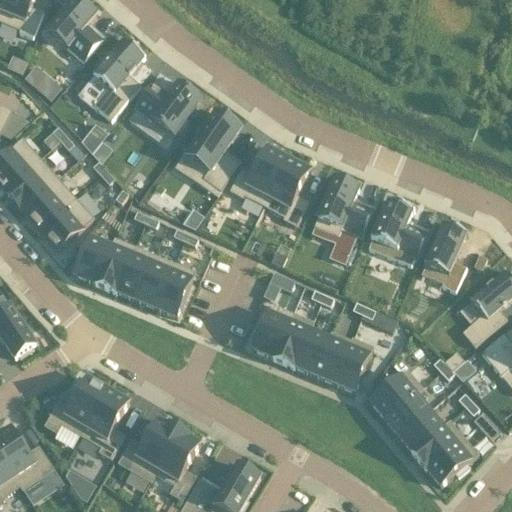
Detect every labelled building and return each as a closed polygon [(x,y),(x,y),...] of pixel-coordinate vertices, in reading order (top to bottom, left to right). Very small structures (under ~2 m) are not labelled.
[(0,0),(0,25),(10,0),(0,0)] [(10,0),(0,25),(0,29),(21,38),(20,40),(32,45),(41,21),(29,16),(35,0),(10,0)] [(77,6),(50,38),(68,54),(84,68),(102,46),(86,33),(90,28),(95,22),(88,16),(89,14),(81,7),(79,8),(77,6)] [(104,70),(94,82),(110,95),(95,114),(111,128),(141,93),(129,83),(145,64),(124,47),(113,60),(112,58),(103,69),(104,70)] [(53,88),(43,99),(51,106),(61,94),(53,88)] [(154,91),(137,115),(174,142),(200,107),(198,105),(199,103),(190,96),(188,98),(179,91),(179,92),(176,96),(171,103),(154,91)] [(0,108),(0,137),(1,139),(13,116),(0,108)] [(218,119),(188,162),(211,178),(208,183),(205,187),(222,199),(240,172),(223,161),(241,135),(218,119)] [(96,129),(81,147),(92,159),(102,146),(108,139),(96,129)] [(59,132),(53,137),(60,145),(61,146),(66,142),(67,141),(59,132)] [(66,142),(61,146),(69,155),(75,150),(67,141),(66,142)] [(23,144),(0,165),(0,188),(6,195),(41,164),(23,144)] [(92,159),(99,166),(102,170),(113,155),(102,146),(92,159)] [(243,176),(231,198),(243,204),(244,202),(264,212),(288,166),(284,164),(285,162),(273,156),(272,158),(268,156),(254,182),(243,176)] [(41,164),(6,195),(23,215),(58,184),(41,164)] [(99,166),(93,172),(101,181),(107,176),(107,175),(102,170),(99,166)] [(288,166),(264,212),(285,223),(284,225),(295,231),(307,209),(295,203),(309,177),(304,175),(305,173),(294,167),(293,169),(288,166)] [(107,176),(101,181),(110,190),(116,185),(107,175),(107,176)] [(58,184),(23,215),(41,234),(76,203),(58,184)] [(335,186),(316,232),(339,242),(342,233),(361,241),(371,217),(364,214),(353,209),(356,201),(358,196),(352,193),(353,192),(340,186),(339,188),(335,186)] [(123,196),(116,205),(122,210),(129,201),(123,196)] [(76,203),(41,234),(58,254),(93,223),(76,203)] [(389,209),(370,255),(411,272),(425,239),(406,231),(410,223),(411,218),(407,216),(408,215),(395,209),(394,211),(389,209)] [(137,217),(134,224),(145,229),(148,222),(137,217)] [(183,231),(195,236),(203,224),(193,217),(183,231)] [(148,222),(145,229),(156,234),(159,226),(148,222)] [(445,232),(423,281),(444,290),(443,292),(455,297),(465,274),(453,269),(466,242),(462,240),(462,238),(450,232),(449,234),(445,232)] [(96,234),(77,279),(97,288),(116,243),(96,234)] [(177,235),(174,242),(185,247),(188,239),(177,235)] [(188,239),(185,247),(196,251),(199,244),(188,239)] [(116,243),(97,288),(117,296),(136,251),(116,243)] [(136,251),(117,296),(137,305),(156,260),(136,251)] [(271,267),(282,272),(287,261),(276,256),(271,267)] [(156,260),(137,305),(156,313),(176,268),(156,260)] [(176,268),(156,313),(177,322),(196,277),(176,268)] [(472,332),(464,339),(475,352),(506,326),(498,317),(511,304),(511,282),(510,280),(508,282),(505,279),(472,307),(485,322),(472,332)] [(274,280),(270,290),(291,299),(295,289),(274,280)] [(315,298),(311,306),(321,310),(325,302),(315,298)] [(3,299),(0,301),(0,339),(15,363),(37,349),(20,324),(22,322),(15,311),(12,312),(3,299)] [(325,302),(321,310),(331,315),(335,307),(325,302)] [(272,310),(253,355),(273,363),(274,363),(293,319),(272,310)] [(356,310),(353,318),(363,322),(366,314),(356,310)] [(366,314),(363,322),(373,327),(376,318),(366,314)] [(273,363),(273,364),(295,373),(295,372),(294,372),(311,331),(313,332),(314,328),(313,328),(293,319),(274,363),(273,363)] [(311,331),(294,372),(295,372),(314,380),(331,340),(313,332),(311,331)] [(331,340),(314,380),(334,389),(352,346),(332,338),(331,340)] [(511,351),(504,342),(482,360),(502,383),(511,373),(511,351)] [(352,346),(334,389),(355,397),(373,353),(352,344),(352,346)] [(456,358),(445,367),(453,377),(454,375),(464,367),(456,358)] [(440,364),(434,370),(441,378),(448,372),(440,364)] [(464,367),(454,375),(463,386),(477,375),(468,364),(464,367)] [(448,372),(441,378),(448,386),(455,380),(448,372)] [(409,377),(371,409),(384,425),(415,399),(416,401),(424,394),(409,377)] [(60,403),(44,430),(57,438),(62,429),(82,441),(109,394),(106,392),(107,389),(94,381),(92,384),(88,382),(72,410),(60,403)] [(109,394),(82,441),(103,453),(100,457),(112,464),(126,441),(114,434),(130,406),(126,404),(128,401),(114,393),(113,396),(109,394)] [(415,399),(384,425),(398,442),(429,416),(416,401),(415,399)] [(465,400),(459,406),(466,414),(472,408),(465,400)] [(472,408),(466,414),(473,422),(480,416),(472,408)] [(429,416),(398,442),(412,458),(442,433),(429,416)] [(483,421),(474,429),(492,448),(501,440),(483,421)] [(132,444),(118,468),(151,487),(156,478),(180,436),(160,424),(144,451),(132,444)] [(412,459),(411,459),(426,478),(427,477),(425,475),(464,443),(451,428),(444,434),(442,433),(412,458),(412,459)] [(1,435),(0,435),(0,459),(20,490),(23,495),(55,474),(39,450),(28,458),(10,431),(2,437),(1,435)] [(180,436),(156,478),(176,490),(171,499),(183,506),(197,482),(185,475),(201,448),(180,436)] [(464,443),(425,475),(427,477),(441,493),(456,481),(458,484),(470,473),(468,471),(479,462),(464,443)] [(0,509),(5,507),(2,502),(20,490),(0,459),(0,509)] [(200,484),(183,511),(245,511),(250,505),(247,504),(260,481),(256,479),(258,476),(246,469),(244,472),(240,469),(223,498),(200,484)] [(68,474),(64,480),(79,502),(84,505),(93,489),(68,474)]
